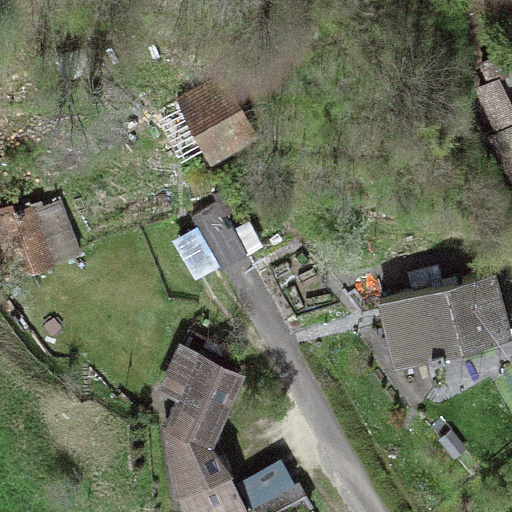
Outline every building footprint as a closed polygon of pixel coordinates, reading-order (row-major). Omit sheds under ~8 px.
[(220,80),(185,98),(213,152),(248,133),(220,80)] [(511,124),(492,135),(511,173),(511,124)] [(0,223),(4,234),(0,235),(0,262),(5,276),(77,247),(57,197),(0,218),(0,223)] [(246,253),(216,200),(191,214),(220,267),(246,253)] [(440,350),(441,355),(453,352),(452,347),(511,332),(511,309),(502,268),(390,296),(405,359),(440,350)] [(239,369),(201,351),(169,423),(180,491),(189,511),(245,511),(247,511),(228,469),(206,440),(239,369)] [(297,482),(255,506),(257,511),(295,511),(309,504),(297,482)]
